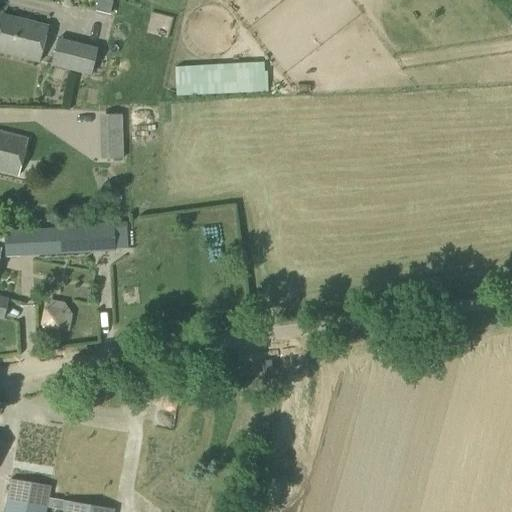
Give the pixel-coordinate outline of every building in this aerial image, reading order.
[(108,18),(111,1),(103,0),(96,0),(94,16),(108,18)] [(0,53),(37,62),(45,27),(0,15),(0,53)] [(89,77),(96,48),(56,39),(50,67),(89,77)] [(105,55),(97,77),(113,83),(121,61),(105,55)] [(83,115),(84,126),(100,125),(98,113),(83,115)] [(122,158),(121,115),(104,116),(105,159),(122,158)] [(0,172),(15,176),(24,140),(0,133),(0,172)] [(4,258),(114,252),(112,224),(2,230),(4,258)] [(113,511),(127,434),(77,425),(75,436),(67,435),(56,501),(48,499),(58,438),(18,431),(4,511),(113,511)]
